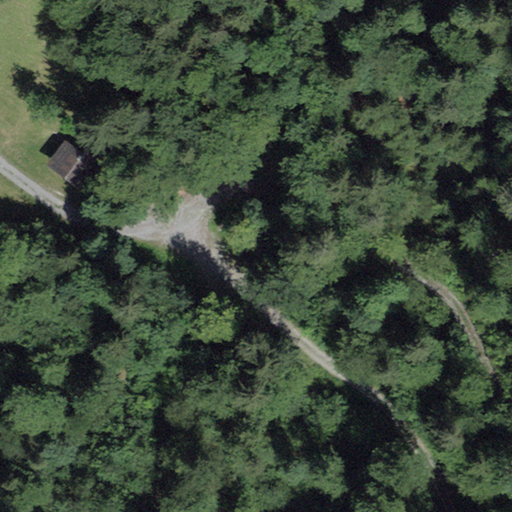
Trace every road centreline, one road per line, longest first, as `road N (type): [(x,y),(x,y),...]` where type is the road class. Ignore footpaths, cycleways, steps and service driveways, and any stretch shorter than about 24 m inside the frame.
road 1 (track): [(446,511),(419,443),(381,394),(278,317),(200,239),(160,221),(70,211),(0,159)]
road 2 (track): [(511,397),(450,289),(253,168),(165,223)]
